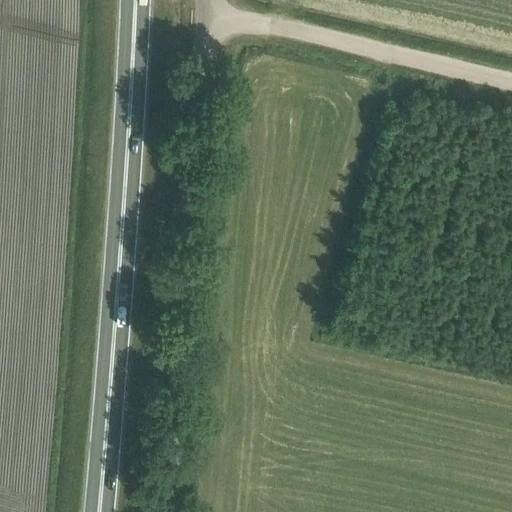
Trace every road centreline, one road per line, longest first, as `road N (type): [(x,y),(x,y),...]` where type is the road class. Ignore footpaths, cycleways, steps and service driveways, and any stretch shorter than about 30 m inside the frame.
road 1 (unclassified): [(165,511),(210,0)]
road 2 (track): [(40,511),(79,0)]
road 3 (trunk): [(99,511),(135,0)]
road 4 (track): [(210,14),(511,82)]
